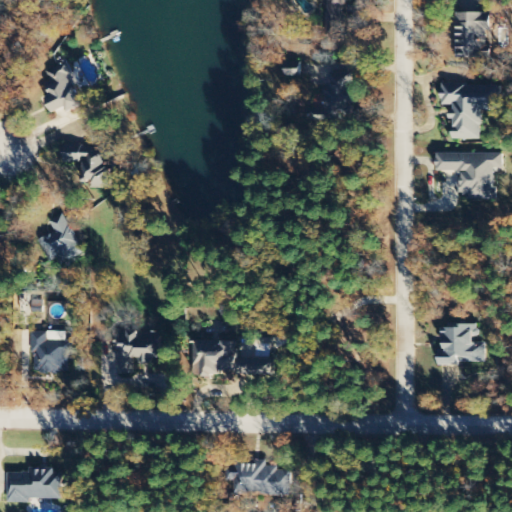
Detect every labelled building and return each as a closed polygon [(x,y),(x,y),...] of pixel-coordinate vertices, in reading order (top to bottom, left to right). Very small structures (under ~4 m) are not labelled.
[(326,37),(346,38),(347,4),(352,4),(352,0),(327,0),(327,2),(326,37)] [(488,14),(456,13),(456,59),(488,59),(488,31),(487,31),(488,14)] [(84,106),(70,76),(74,74),(68,61),(47,71),(53,83),(46,86),(51,97),(46,100),(52,114),(66,108),(69,113),(84,106)] [(353,73),(331,73),(331,88),(324,88),(324,101),(314,102),(315,120),(355,119),(353,73)] [(502,86),(443,86),(443,106),(452,106),(452,120),(454,120),(454,140),(482,140),(482,111),(502,111),(502,86)] [(111,189),(109,146),(64,147),(65,164),(83,163),(84,181),(91,181),(91,190),(111,189)] [(504,154),(437,154),(437,172),(459,172),(459,195),(466,195),(466,200),(495,200),(496,169),(503,169),(504,154)] [(55,234),(39,241),(50,263),(57,260),(61,267),(84,257),(64,215),(50,221),(55,234)] [(486,364),(486,344),(477,344),(477,326),(444,325),(444,354),(439,354),(438,367),(459,367),(459,363),(486,364)] [(120,375),(135,375),(134,361),(163,361),(162,332),(119,333),(120,375)] [(71,343),(47,342),(48,335),(33,334),(32,373),(70,375),(71,343)] [(196,375),(275,378),(275,362),(239,361),(239,343),(197,342),(196,375)] [(292,497),(292,470),(268,470),(268,464),(231,463),(231,482),(236,482),(236,496),(292,497)] [(61,471),(29,470),(29,474),(8,474),(7,504),(31,504),(31,500),(61,500),(61,471)]
